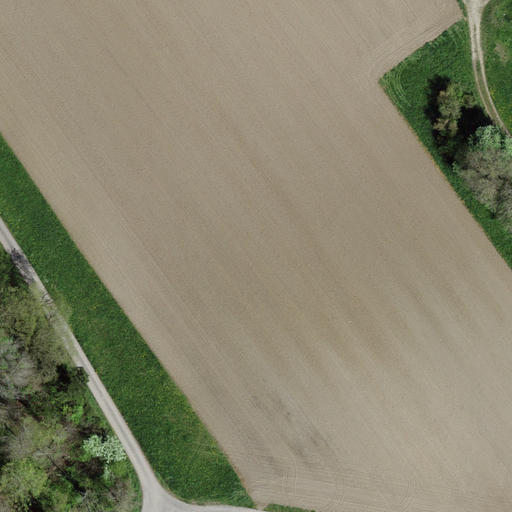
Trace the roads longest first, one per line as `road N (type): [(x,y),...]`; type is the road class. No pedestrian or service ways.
road 1 (track): [(155,511),(0,238)]
road 2 (track): [(483,0),(486,97),(511,132)]
